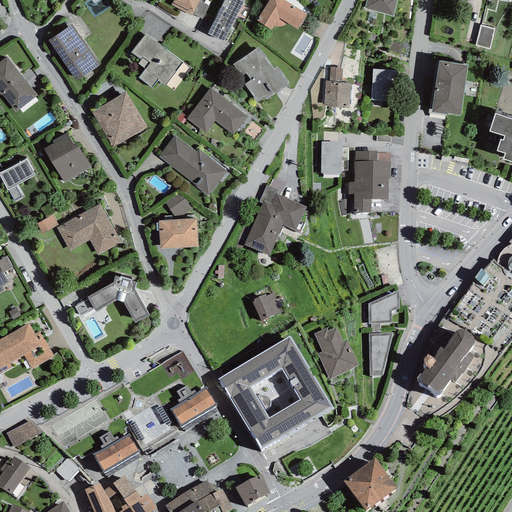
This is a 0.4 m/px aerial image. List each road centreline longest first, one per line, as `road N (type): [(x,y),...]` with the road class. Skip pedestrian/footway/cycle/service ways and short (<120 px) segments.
road 1 (residential): [(345,0),(173,329)]
road 2 (residential): [(15,0),(126,194),(173,329)]
road 3 (residential): [(425,0),(406,239),(410,274),(430,311)]
road 4 (unclassified): [(430,311),(374,441),(352,465),(285,503)]
road 5 (residential): [(173,329),(285,503)]
road 6 (residential): [(88,379),(0,218)]
road 7 (unclassified): [(511,221),(430,311)]
